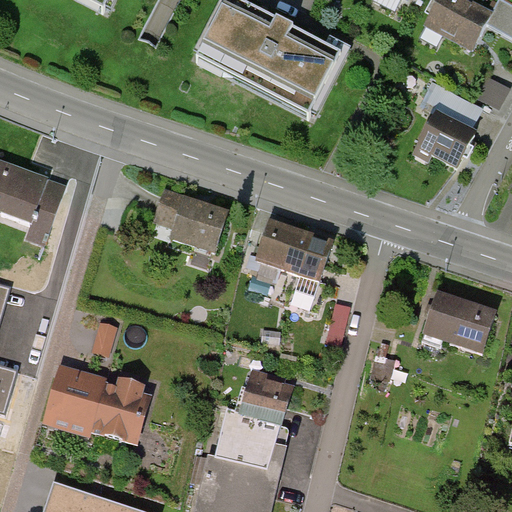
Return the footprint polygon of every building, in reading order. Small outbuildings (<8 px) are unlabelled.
[(115,0),(60,0),(105,21),(115,0)] [(344,61),(219,0),(216,0),(184,67),(310,129),(344,61)] [(456,0),(431,0),(414,32),(466,61),(490,18),(456,0)] [(429,122),(410,158),(452,180),(471,144),(429,122)] [(42,186),(0,170),(0,221),(25,231),(42,186)] [(174,221),(164,249),(213,265),(225,229),(177,213),(181,200),(158,193),(151,214),(174,221)] [(324,251),(263,233),(250,276),(311,294),(324,251)] [(491,321),(432,302),(418,347),(477,365),(491,321)] [(346,347),(354,316),(337,312),(330,344),(346,347)] [(64,384),(51,432),(136,455),(149,407),(64,384)] [(205,459),(192,511),(270,511),(284,453),(279,449),(291,404),(244,391),(237,415),(220,417),(210,460),(205,459)] [(511,405),(501,457),(511,459),(511,405)] [(128,511),(58,489),(50,511),(128,511)]
